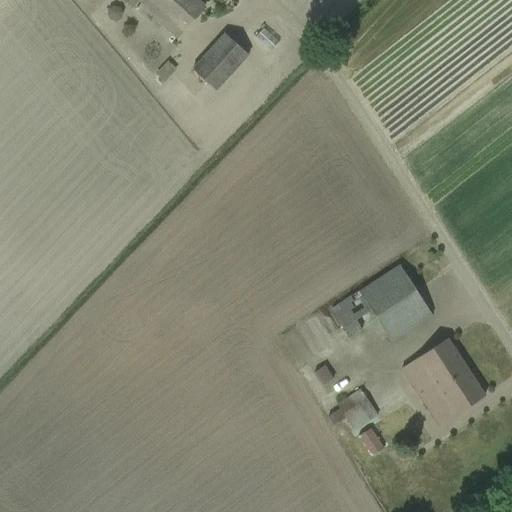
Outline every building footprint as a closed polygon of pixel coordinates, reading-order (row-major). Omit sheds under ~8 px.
[(121,0),(131,9),(139,0),(121,0)] [(150,0),(183,31),(190,23),(204,9),(194,0),(150,0)] [(215,91),(236,67),(247,55),(224,34),(211,49),(192,69),(215,91)] [(196,131),(206,142),(226,122),(215,112),(196,131)] [(392,342),(415,327),(432,316),(411,284),(399,265),(382,277),(332,310),(349,336),(376,318),(392,342)] [(447,339),(430,350),(401,369),(427,410),(438,427),(484,396),(447,339)] [(362,343),(335,356),(342,370),(369,357),(362,343)] [(330,375),(337,390),(349,384),(342,370),(330,375)] [(360,390),(336,405),(339,410),(327,418),(329,421),(332,427),(345,419),(353,431),(376,417),(360,390)] [(373,441),(386,458),(399,449),(386,431),(373,441)]
